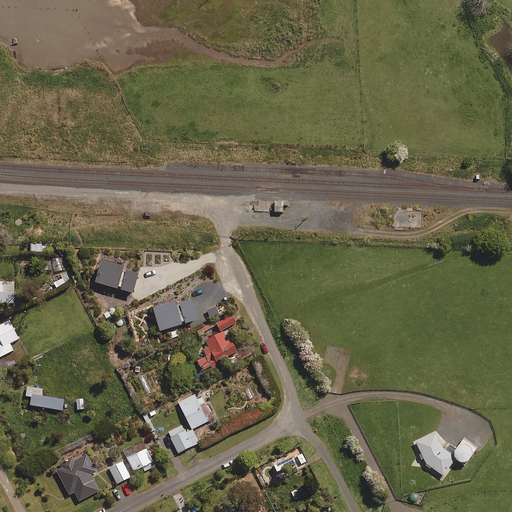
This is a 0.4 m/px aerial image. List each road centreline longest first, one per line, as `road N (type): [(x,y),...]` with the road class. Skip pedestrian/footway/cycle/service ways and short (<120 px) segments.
road 1 (residential): [(118,511),(297,420)]
road 2 (residential): [(297,420),(226,243)]
